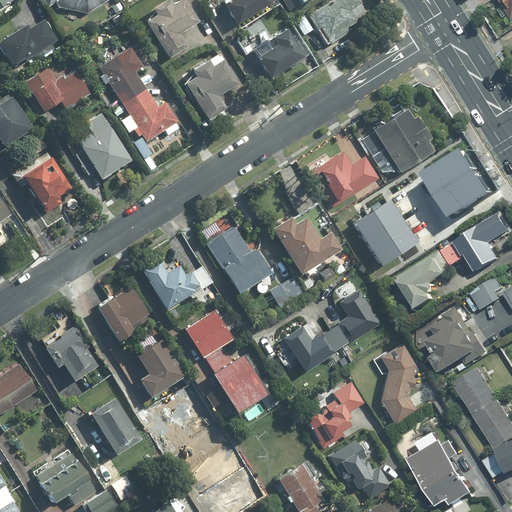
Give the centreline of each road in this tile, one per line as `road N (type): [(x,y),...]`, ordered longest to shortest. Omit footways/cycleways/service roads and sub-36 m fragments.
road 1 (residential): [(346,91),(0,311)]
road 2 (primary): [(446,29),(511,133)]
